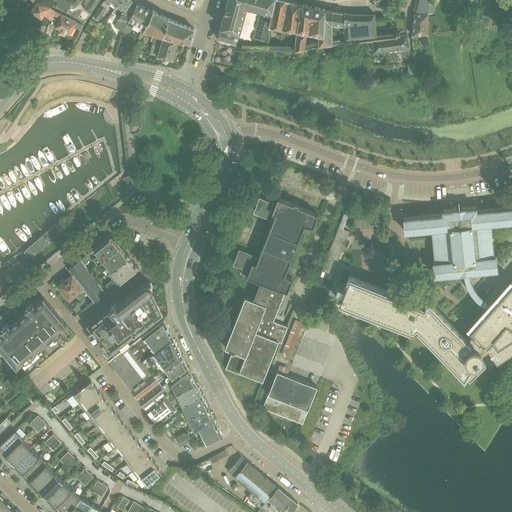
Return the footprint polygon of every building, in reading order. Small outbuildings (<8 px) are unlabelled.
[(45,12),(52,17),(53,15),(56,11),(39,0),(32,0),(30,2),(33,6),(31,10),(42,17),(45,12)] [(85,0),(84,3),(86,4),(84,8),(90,12),(98,0),(85,0)] [(121,0),(103,0),(101,4),(92,15),(97,19),(106,7),(110,10),(114,4),(117,6),(118,4),(121,0)] [(121,0),(118,4),(123,8),(118,17),(121,18),(117,27),(123,30),(135,6),(130,2),(131,0),(121,0)] [(275,0),(227,0),(226,5),(225,4),(224,11),(220,26),(221,26),(220,27),(239,32),(247,5),(255,7),(254,13),(259,15),(254,36),(268,40),(269,41),(269,31),(270,25),(270,26),(275,0)] [(275,0),(270,26),(283,28),(284,28),(287,8),(288,0),(275,0)] [(288,0),(287,8),(284,28),(295,30),(300,3),(290,0),(288,0)] [(416,0),(413,13),(415,13),(412,34),(428,33),(428,13),(429,13),(429,8),(429,0),(416,0)] [(134,21),(144,26),(145,27),(152,10),(137,3),(136,6),(135,6),(123,30),(128,33),(134,21)] [(300,3),(295,30),(297,30),(295,47),(305,46),(306,31),(310,6),(300,3)] [(306,31),(319,33),(321,33),(324,9),(310,6),(306,31)] [(326,9),(324,9),(321,33),(319,33),(319,39),(319,43),(332,41),(332,32),(333,23),(345,26),(345,12),(326,9)] [(152,10),(145,27),(144,30),(154,33),(151,41),(153,41),(150,53),(158,55),(162,39),(169,19),(153,10),(152,10)] [(56,11),(53,15),(59,18),(55,26),(70,34),(76,21),(56,11)] [(86,18),(88,15),(82,12),(79,18),(82,20),(83,20),(86,19),(86,18)] [(351,13),(345,12),(345,26),(346,40),(373,38),(376,37),(376,33),(374,13),(362,13),(351,13)] [(169,19),(162,39),(172,41),(171,45),(175,47),(177,40),(190,42),(194,28),(169,19)] [(220,31),(218,38),(236,43),(239,32),(220,27),(220,31)] [(400,35),(376,37),(373,38),(374,51),(409,48),(407,34),(400,35)] [(162,39),(158,55),(172,59),(175,47),(171,45),(172,41),(162,39)] [(288,325),(274,319),(286,289),(288,290),(292,278),(288,276),(289,275),(285,274),(305,224),(309,225),(309,224),(313,226),(318,214),(314,212),(314,211),(278,197),(278,198),(271,195),(269,201),(261,197),(255,211),(274,218),(259,257),(240,249),(235,263),(243,266),(241,272),(248,274),(247,275),(261,280),(254,298),(245,295),(225,346),(232,349),(231,350),(233,350),(226,367),(240,372),(240,370),(263,379),(279,340),(282,341),(288,325)] [(461,208),(443,210),(444,214),(405,217),(406,231),(433,228),(436,261),(434,261),(435,274),(464,272),(468,271),(497,269),(496,255),(494,255),(491,223),(511,220),(511,206),(477,210),(476,206),(461,208)] [(61,232),(55,225),(19,256),(25,263),(61,232)] [(339,226),(327,257),(320,275),(332,279),(350,231),(339,226)] [(110,235),(91,250),(95,255),(94,256),(99,262),(100,261),(121,244),(114,235),(110,235)] [(121,244),(100,261),(104,266),(103,267),(108,273),(109,272),(130,255),(121,244)] [(113,278),(102,286),(106,291),(138,266),(130,255),(109,272),(113,278)] [(72,273),(83,287),(94,300),(106,291),(102,286),(84,263),(80,259),(68,268),(72,273)] [(468,271),(464,272),(465,275),(465,278),(467,282),(469,286),(471,289),(473,292),(476,295),(479,298),(483,300),(487,301),(494,303),(497,299),(488,297),(484,295),(482,294),(479,292),(477,289),(474,287),(473,284),(471,281),(470,278),(469,274),(468,271)] [(83,287),(72,273),(58,284),(69,298),(83,287)] [(424,305),(350,275),(345,287),(338,284),(336,289),(343,292),(340,300),(355,306),(412,329),(413,331),(414,332),(415,333),(416,335),(418,336),(420,336),(422,337),(423,337),(425,337),(427,337),(470,381),(486,365),(481,359),(482,358),(481,357),(479,354),(489,347),(496,358),(511,346),(511,282),(497,299),(494,303),(470,329),(472,331),(466,338),(427,298),(424,305)] [(110,309),(84,328),(108,359),(108,360),(164,317),(151,291),(151,290),(152,289),(152,288),(153,287),(152,286),(152,285),(152,284),(151,283),(151,282),(150,282),(149,282),(149,281),(148,281),(147,281),(146,281),(145,281),(144,282),(118,302),(117,301),(109,307),(110,309)] [(0,333),(0,345),(26,376),(37,367),(37,368),(38,368),(39,368),(40,367),(39,366),(62,347),(63,347),(64,347),(65,347),(64,345),(76,334),(44,297),(35,304),(33,301),(25,308),(27,311),(11,324),(9,322),(1,329),(3,331),(0,333)] [(76,311),(86,303),(82,298),(72,306),(76,311)] [(108,360),(130,388),(137,384),(152,372),(142,359),(173,336),(164,317),(108,360)] [(142,359),(152,372),(155,375),(183,355),(173,336),(142,359)] [(183,355),(155,375),(160,382),(163,385),(188,366),(183,355)] [(20,374),(13,365),(9,369),(15,377),(20,374)] [(188,366),(163,385),(165,393),(171,388),(171,387),(174,386),(176,392),(196,382),(188,366)] [(303,423),(317,386),(288,375),(278,370),(263,407),(303,423)] [(137,384),(130,388),(138,398),(160,382),(155,375),(152,372),(137,384)] [(78,401),(95,387),(93,385),(94,384),(90,379),(72,393),(78,401)] [(177,409),(165,393),(163,385),(160,382),(138,398),(145,408),(158,424),(177,409)] [(196,382),(176,392),(182,403),(202,393),(196,382)] [(51,396),(54,393),(48,385),(45,388),(51,396)] [(97,390),(95,387),(78,401),(84,408),(102,394),(98,389),(97,390)] [(202,393),(182,403),(189,416),(208,406),(202,393)] [(102,394),(84,408),(90,416),(108,402),(104,397),(103,397),(101,395),(102,394)] [(112,407),(108,402),(90,416),(96,423),(114,409),(113,410),(111,407),(112,407)] [(208,406),(189,416),(195,428),(199,426),(215,418),(208,406)] [(118,414),(114,409),(96,423),(102,431),(119,417),(117,415),(118,414)] [(34,427),(42,419),(38,415),(30,423),(34,427)] [(121,420),(119,417),(102,431),(107,439),(126,424),(122,419),(121,420)] [(215,418),(199,426),(208,442),(223,435),(215,418)] [(46,423),(42,419),(34,427),(38,432),(46,423)] [(170,420),(161,426),(164,431),(173,425),(170,420)] [(129,429),(126,424),(107,439),(108,439),(110,437),(116,444),(131,432),(129,430),(129,429)] [(6,455),(23,438),(15,430),(0,444),(0,448),(6,454),(5,454),(6,455)] [(133,435),(131,432),(116,444),(122,452),(137,439),(134,435),(133,435)] [(181,446),(192,440),(188,432),(172,439),(175,442),(178,441),(181,446)] [(49,446),(57,438),(53,434),(45,442),(49,446)] [(23,438),(6,455),(14,463),(31,447),(22,439),(23,438)] [(62,442),(57,438),(49,446),(53,450),(62,442)] [(138,440),(137,439),(122,452),(127,459),(125,461),(143,447),(139,442),(139,443),(137,440),(138,440)] [(39,455),(31,447),(14,463),(23,472),(40,455),(39,455)] [(147,452),(143,447),(125,461),(131,469),(149,455),(149,454),(148,455),(146,453),(147,452)] [(216,454),(215,454),(218,460),(228,454),(226,449),(216,454)] [(64,463),(72,455),(68,451),(60,459),(64,463)] [(47,463),(40,455),(23,472),(30,479),(30,480),(47,463)] [(76,459),(72,455),(64,463),(68,468),(76,459)] [(153,460),(149,455),(131,469),(137,476),(154,463),(152,460),(153,460)] [(228,470),(238,478),(250,463),(241,455),(228,470)] [(47,463),(30,480),(38,488),(55,472),(47,464),(47,463)] [(156,465),(154,463),(137,476),(137,477),(140,475),(145,482),(161,470),(157,465),(156,465)] [(250,463),(238,478),(253,491),(249,497),(260,506),(261,506),(268,498),(276,488),(278,486),(278,485),(250,463)] [(89,472),(85,468),(76,476),(80,480),(89,472)] [(63,481),(55,472),(38,488),(47,497),(63,481)] [(93,477),(89,472),(80,480),(85,485),(93,477)] [(97,493),(102,483),(97,480),(92,490),(97,493)] [(71,489),(63,481),(47,497),(55,505),(72,488),(71,489)] [(108,486),(102,483),(97,493),(102,496),(108,486)] [(276,488),(268,498),(272,501),(269,505),(277,511),(278,511),(282,509),(283,510),(286,506),(291,510),(298,502),(288,495),(278,486),(276,488)] [(69,511),(81,497),(72,488),(55,505),(56,505),(62,511),(69,511)] [(123,509),(129,499),(124,496),(118,507),(123,509)] [(85,511),(91,503),(81,497),(69,511),(85,511)] [(129,511),(133,511),(139,504),(134,501),(128,511),(129,511)] [(7,502),(0,508),(0,511),(11,511),(14,509),(7,502)] [(98,511),(101,508),(91,503),(85,511),(98,511)]
